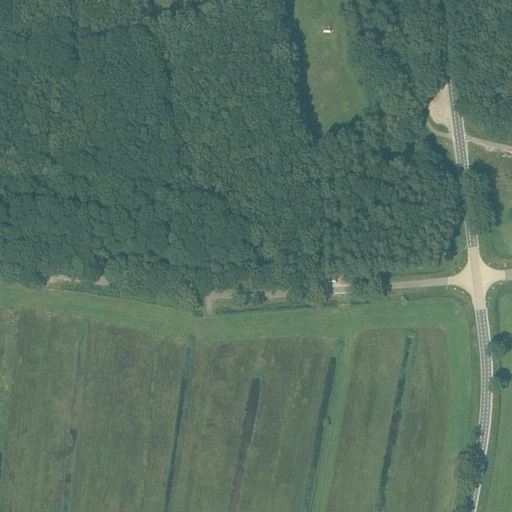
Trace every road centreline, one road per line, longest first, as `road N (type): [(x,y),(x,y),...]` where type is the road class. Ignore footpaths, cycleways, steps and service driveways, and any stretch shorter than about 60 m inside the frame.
road 1 (unclassified): [(477,278),(219,300),(0,268)]
road 2 (tertiary): [(477,278),(444,0)]
road 3 (tertiary): [(470,511),(486,408),(477,278)]
